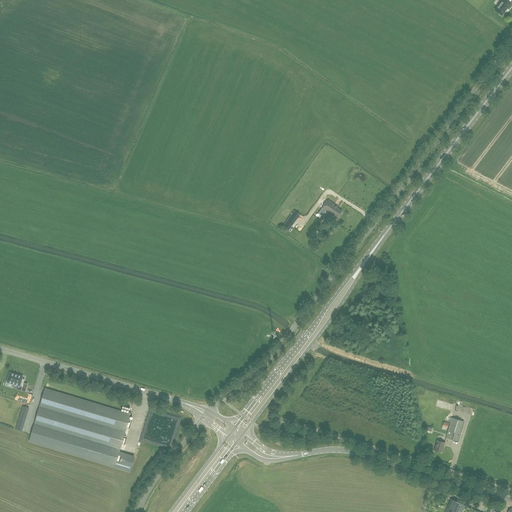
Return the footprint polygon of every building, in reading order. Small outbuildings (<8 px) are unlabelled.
[(510,4),(504,0),(502,0),(495,10),(501,15),(510,4)] [(337,188),(352,166),(346,163),(332,185),(337,188)] [(310,216),(322,192),(310,186),(298,210),(310,216)] [(322,208),(321,209),(319,213),(326,218),(329,214),(328,214),(329,213),(329,212),(337,218),(342,211),(337,208),(338,207),(328,200),(322,208)] [(288,211),(292,204),(287,202),(283,208),(288,211)] [(296,209),(288,219),(286,217),(284,220),(287,222),(284,226),(289,230),(301,213),(296,209)] [(297,325),(292,332),(295,334),(300,328),(297,325)] [(23,383),(24,379),(22,379),(22,376),(10,372),(7,382),(20,386),(21,386),(20,390),(25,391),(27,384),(23,383)] [(123,437),(126,428),(129,428),(131,420),(128,419),(130,414),(44,389),(29,441),(114,467),(130,471),(133,459),(121,456),(118,455),(121,444),(124,445),(126,438),(123,437)] [(25,419),(19,417),(16,429),(22,431),(25,419)] [(452,418),(446,438),(457,442),(464,421),(452,418)] [(437,441),(434,450),(442,452),(444,443),(437,441)] [(457,511),(461,504),(451,500),(445,511),(457,511)]
